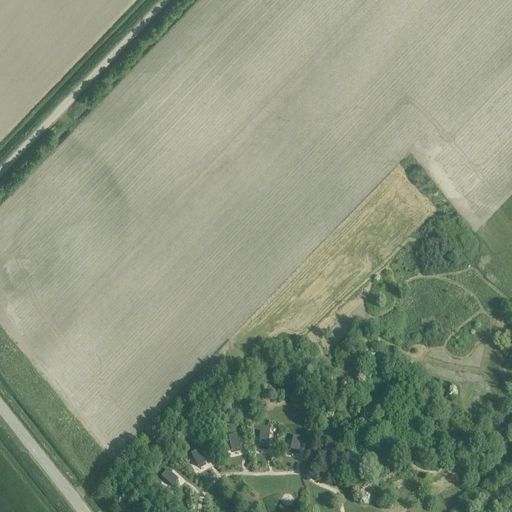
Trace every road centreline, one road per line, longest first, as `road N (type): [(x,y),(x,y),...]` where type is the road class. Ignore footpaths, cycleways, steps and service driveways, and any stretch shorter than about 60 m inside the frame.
road 1 (unclassified): [(0,179),(169,0)]
road 2 (unclassified): [(83,511),(0,406)]
